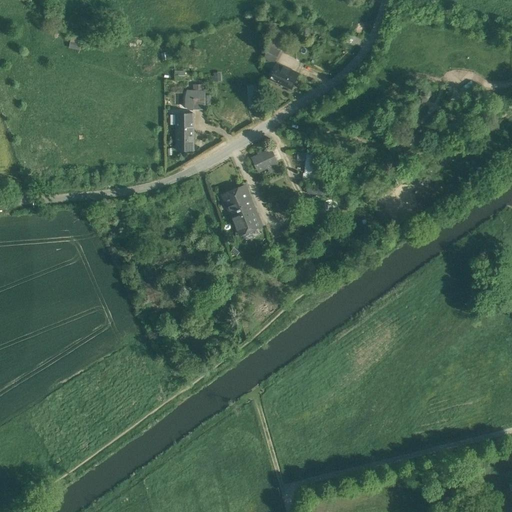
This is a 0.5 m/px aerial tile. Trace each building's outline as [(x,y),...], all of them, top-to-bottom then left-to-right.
[(90,28),(104,28),(104,19),(90,19),(90,28)] [(268,34),(267,45),(269,46),(276,50),(281,40),(268,34)] [(269,46),(264,57),(275,62),(280,51),(276,50),(269,46)] [(272,73),(277,63),(275,62),(264,57),(265,67),(272,73)] [(299,73),(277,63),(272,73),(270,78),(292,89),(299,73)] [(174,71),(174,80),(186,80),(185,71),(174,71)] [(259,107),(258,83),(248,84),(249,107),(259,107)] [(184,98),(185,110),(206,110),(206,90),(187,90),(184,98)] [(194,114),(177,114),(177,150),(194,149),(194,114)] [(271,149),(253,158),(259,171),(268,166),(270,171),(280,167),(271,149)] [(316,161),(306,160),(306,173),(314,174),(316,161)] [(245,185),(223,194),(234,218),(255,209),(245,185)] [(328,201),(321,204),(324,211),(332,208),(328,201)] [(234,218),(240,234),(262,225),(255,209),(234,218)]
